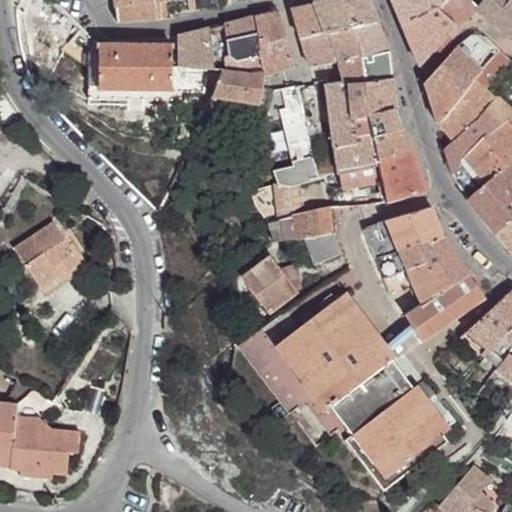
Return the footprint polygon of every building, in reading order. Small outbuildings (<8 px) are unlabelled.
[(114,0),(117,23),(166,19),(165,2),(170,1),(172,14),(188,11),(187,0),(114,0)] [(187,0),(188,11),(218,7),(216,0),(187,0)] [(301,42),(303,42),(352,30),(377,23),(367,0),(325,0),(293,8),(301,35),(299,36),(301,42)] [(391,0),(403,27),(437,8),(445,0),(391,0)] [(445,0),(437,8),(457,27),(478,10),(477,9),(479,8),(478,7),(469,0),(445,0)] [(478,10),(511,38),(511,0),(484,0),(478,7),(479,8),(477,9),(478,10)] [(403,27),(420,67),(457,27),(437,8),(403,27)] [(263,73),(266,75),(295,65),(278,11),(254,17),(263,73)] [(209,29),(214,71),(221,71),(251,75),(263,73),(254,17),(209,29)] [(303,42),(310,68),(338,63),(361,59),(389,53),(377,23),(352,30),(303,42)] [(177,37),(178,68),(214,71),(209,29),(177,37)] [(424,84),(437,125),(440,123),(482,69),(499,52),(484,38),(470,37),(456,47),(424,84)] [(98,87),(98,91),(173,91),(173,46),(99,45),(99,46),(93,47),(89,55),(90,87),(98,87)] [(482,69),(440,123),(453,140),(485,111),(497,99),(487,90),(511,63),(499,52),(482,69)] [(347,83),(348,85),(392,79),(389,53),(361,59),(338,63),(344,84),(347,83)] [(221,71),(209,99),(212,100),(209,113),(244,118),(245,113),(259,115),(266,75),(263,73),(251,75),(221,71)] [(348,85),(351,121),(369,118),(369,116),(395,110),(392,79),(348,85)] [(339,175),(342,190),(382,182),(378,161),(373,139),(369,118),(351,121),(348,85),(347,83),(344,84),(326,86),(338,175),(339,175)] [(299,186),(320,181),(312,157),(297,86),(282,89),(286,109),(279,110),(293,167),(273,172),(278,185),(289,188),(295,187),(299,186)] [(90,87),(89,101),(173,102),(173,91),(98,91),(98,87),(90,87)] [(445,148),(453,175),(461,168),(461,162),(484,139),(511,117),(511,112),(497,99),(485,111),(453,140),(445,148)] [(369,118),(373,139),(403,131),(395,110),(369,116),(369,118)] [(453,175),(467,200),(511,161),(511,117),(484,139),(461,162),(461,168),(453,175)] [(373,139),(378,161),(400,155),(399,151),(410,147),(403,131),(373,139)] [(382,182),(387,205),(427,193),(410,147),(399,151),(400,155),(378,161),(382,182)] [(511,161),(467,200),(481,217),(511,189),(511,161)] [(254,205),(267,224),(293,216),(289,188),(278,185),(250,192),(254,205)] [(289,188),(293,216),(300,214),(299,207),(303,206),(299,186),(295,187),(289,188)] [(511,189),(481,217),(496,235),(511,220),(511,189)] [(431,207),(386,221),(399,252),(444,238),(431,207)] [(267,224),(273,244),(295,240),(296,242),(304,240),(328,235),(333,233),(330,208),(300,214),(293,216),(267,224)] [(511,220),(496,235),(511,251),(511,252),(511,220)] [(399,252),(386,221),(365,227),(363,229),(376,259),(399,252)] [(14,250),(40,289),(58,276),(53,268),(75,254),(54,223),(14,250)] [(304,240),(314,266),(344,254),(333,233),(328,235),(304,240)] [(399,252),(376,259),(384,279),(407,271),(415,288),(422,305),(469,275),(444,238),(399,252)] [(58,276),(80,262),(75,254),(53,268),(58,276)] [(244,279),(269,312),(299,290),(295,265),(279,270),(270,259),(244,279)] [(0,297),(2,299),(13,278),(0,270),(0,297)] [(407,271),(384,279),(391,297),(415,288),(407,271)] [(485,299),(469,275),(422,305),(405,316),(422,342),(485,299)] [(511,326),(511,290),(460,338),(484,359),(511,326)] [(330,409),(385,481),(413,459),(419,465),(449,443),(443,435),(451,430),(423,392),(429,387),(424,380),(413,388),(392,362),(397,358),(383,340),(376,346),(345,306),(353,301),(346,292),(274,348),(323,414),(330,409)] [(345,306),(376,346),(383,340),(353,301),(345,306)] [(168,305),(160,306),(158,319),(168,319),(168,305)] [(511,326),(484,359),(491,364),(497,368),(511,350),(511,326)] [(511,384),(511,350),(497,368),(494,371),(511,384)] [(491,364),(484,359),(479,366),(486,371),(491,364)] [(0,370),(0,397),(17,399),(19,379),(3,369),(0,370)] [(52,431),(44,424),(38,419),(16,418),(17,404),(0,402),(0,457),(11,458),(10,465),(36,467),(35,478),(52,479),(53,474),(67,476),(69,453),(79,454),(81,433),(52,431)] [(344,441),(383,492),(419,465),(413,459),(385,481),(330,409),(323,414),(317,419),(330,436),(337,430),(345,441),(344,441)] [(35,478),(36,467),(10,465),(10,471),(19,472),(19,476),(35,478)] [(472,467),(439,506),(446,511),(493,511),(494,511),(494,507),(492,501),(489,498),(481,492),(490,482),(472,467)]
